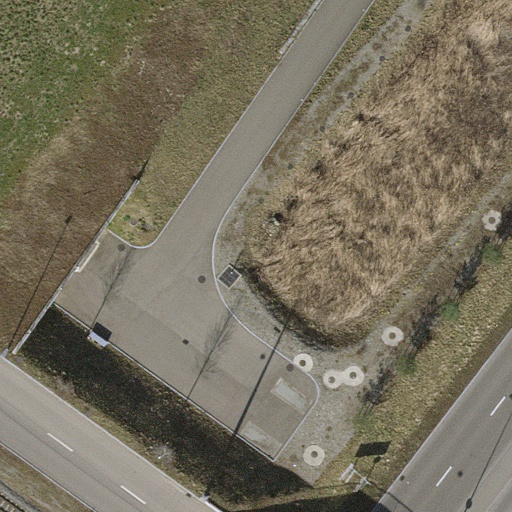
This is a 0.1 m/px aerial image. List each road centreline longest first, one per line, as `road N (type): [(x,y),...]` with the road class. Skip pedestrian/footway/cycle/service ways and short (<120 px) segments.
road 1 (unclassified): [(146,511),(0,406)]
road 2 (secondary): [(511,390),(419,511)]
